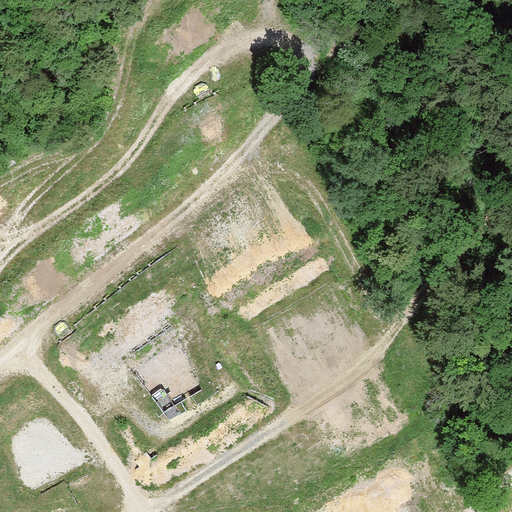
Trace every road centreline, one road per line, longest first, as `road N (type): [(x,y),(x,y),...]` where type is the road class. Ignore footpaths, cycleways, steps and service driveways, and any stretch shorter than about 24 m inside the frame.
road 1 (track): [(154,511),(375,348),(511,202)]
road 2 (track): [(0,273),(13,252),(104,191),(206,69),(254,46),(269,23),(262,0)]
road 3 (track): [(169,0),(141,40),(114,124),(0,233)]
road 4 (track): [(0,324),(132,475),(144,511)]
